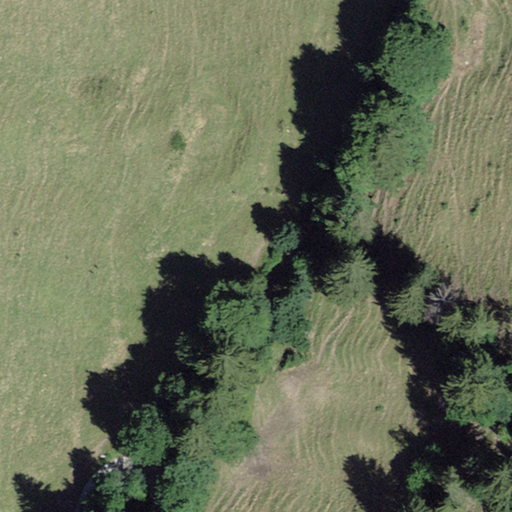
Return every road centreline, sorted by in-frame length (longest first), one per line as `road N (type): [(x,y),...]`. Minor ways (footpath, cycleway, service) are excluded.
road 1 (track): [(400,0),(299,262),(184,398),(151,490)]
road 2 (track): [(151,490),(137,463),(104,462),(77,511)]
